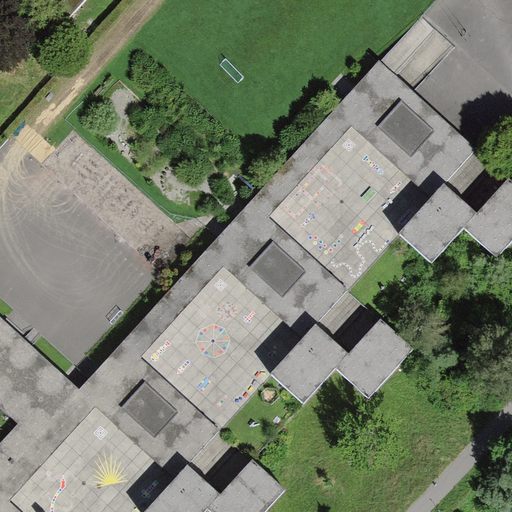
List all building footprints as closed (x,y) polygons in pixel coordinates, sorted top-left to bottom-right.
[(0,0),(0,4),(12,15),(25,0),(0,0)] [(70,386),(0,458),(0,511),(7,511),(13,506),(110,405),(146,367),(236,266),(274,225),(366,126),(403,85),(369,55),(200,241),(161,285),(70,386)] [(477,153),(403,85),(366,126),(436,190),(395,235),(433,269),(469,230),(499,257),(511,242),(511,184),(510,183),(482,214),(449,184),(477,153)] [(347,292),(274,225),(236,266),(306,331),(267,374),(304,409),(337,374),(366,400),(412,351),(381,322),(351,355),(317,324),(347,292)] [(0,325),(0,458),(70,386),(1,325),(0,325)] [(218,435),(146,367),(110,405),(184,474),(148,511),(266,511),(288,489),(253,457),(221,491),(191,463),(218,435)]
